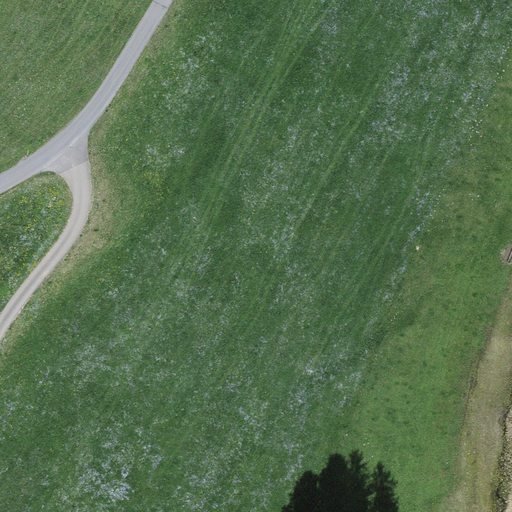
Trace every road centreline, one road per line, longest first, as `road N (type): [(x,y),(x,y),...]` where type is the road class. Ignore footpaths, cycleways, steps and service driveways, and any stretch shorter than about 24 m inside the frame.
road 1 (unclassified): [(163,0),(72,134),(0,181)]
road 2 (track): [(72,134),(87,178),(81,218),(0,331)]
